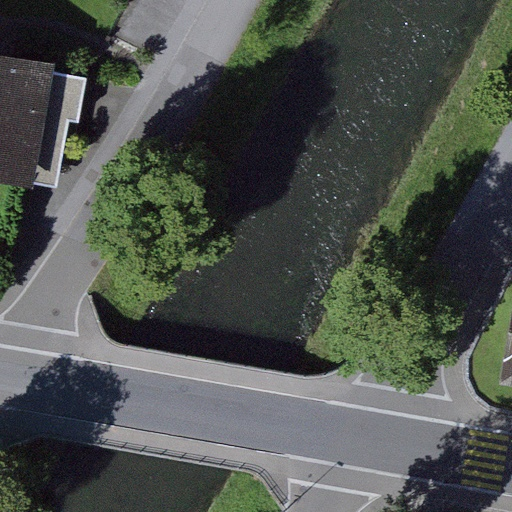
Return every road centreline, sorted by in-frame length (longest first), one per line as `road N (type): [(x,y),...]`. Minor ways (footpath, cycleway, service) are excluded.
road 1 (residential): [(2,369),(227,0)]
road 2 (residential): [(367,435),(2,369)]
road 3 (residential): [(511,172),(367,435)]
road 4 (residential): [(511,462),(367,435)]
